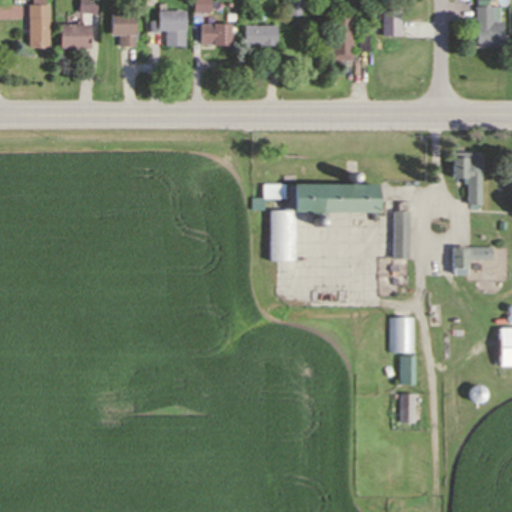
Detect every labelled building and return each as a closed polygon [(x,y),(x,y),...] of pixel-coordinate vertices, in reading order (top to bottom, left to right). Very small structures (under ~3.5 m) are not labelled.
[(76,11),(76,0),(93,0),(93,11),(76,11)] [(191,0),(208,0),(208,11),(191,11),(191,0)] [(282,0),(300,0),(300,16),(282,16),(282,0)] [(25,3),(45,3),(44,45),(24,44),(25,3)] [(475,4),(491,4),(491,19),(502,19),(502,43),(484,43),(484,41),(475,40),(475,4)] [(152,9),(181,10),(180,47),(151,46),(152,9)] [(381,12),(398,12),(397,35),(381,35),(381,12)] [(333,60),(333,56),(327,56),(325,14),(348,13),(350,54),(343,55),(343,60),(333,60)] [(131,47),(116,47),(116,38),(108,38),(108,15),(132,16),(131,47)] [(56,22),(86,22),(86,47),(55,47),(56,22)] [(356,48),(355,27),(364,27),(365,48),(356,48)] [(201,46),(200,29),(229,28),(229,46),(201,46)] [(241,28),(272,28),(272,47),(241,46),(241,28)] [(467,210),(466,180),(459,180),(459,176),(449,176),(448,156),(476,156),(477,209),(467,210)] [(351,170),(353,170),(355,172),(355,175),(354,178),(351,179),(349,179),(347,177),(346,174),(348,171),(351,170)] [(267,260),(267,209),(281,209),(281,198),(259,198),(259,187),(372,187),(372,220),(368,220),(368,209),(323,209),(323,215),(307,215),(307,209),(291,209),(291,260),(267,260)] [(259,198),(259,209),(248,209),(248,198),(259,198)] [(389,211),(405,210),(404,257),(388,257),(389,211)] [(317,216),(319,216),(321,218),(321,221),(320,224),(317,225),(315,225),(312,223),(312,220),(313,217),(317,216)] [(466,259),(466,249),(486,248),(486,259),(466,259)] [(447,274),(447,249),(462,249),(462,274),(447,274)] [(386,272),(386,263),(394,263),(394,272),(386,272)] [(386,284),(386,276),(394,276),(395,284),(386,284)] [(439,277),(439,297),(421,297),(421,277),(439,277)] [(387,319),(408,320),(408,353),(387,353),(387,319)] [(495,329),(511,328),(511,364),(495,365),(495,329)] [(396,384),(396,357),(409,357),(409,384),(396,384)] [(476,386),(481,387),(484,390),(485,394),(483,400),(479,402),(473,402),(469,398),(468,394),(469,390),(471,388),(476,386)] [(395,422),(395,396),(408,396),(409,422),(395,422)]
